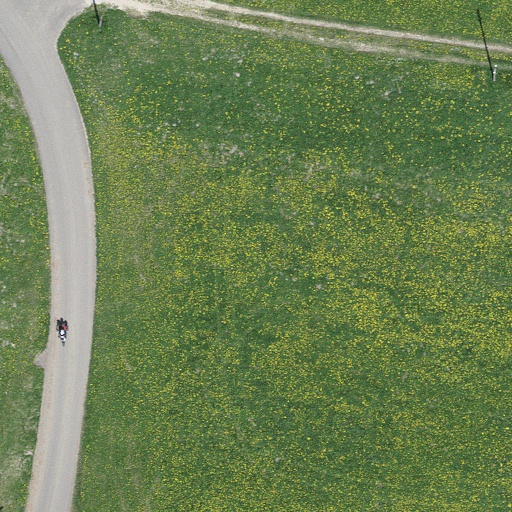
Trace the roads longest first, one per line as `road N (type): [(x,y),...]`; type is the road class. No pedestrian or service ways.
road 1 (unclassified): [(49,511),(72,293),(71,213),(56,130),(0,7)]
road 2 (track): [(160,0),(511,52)]
